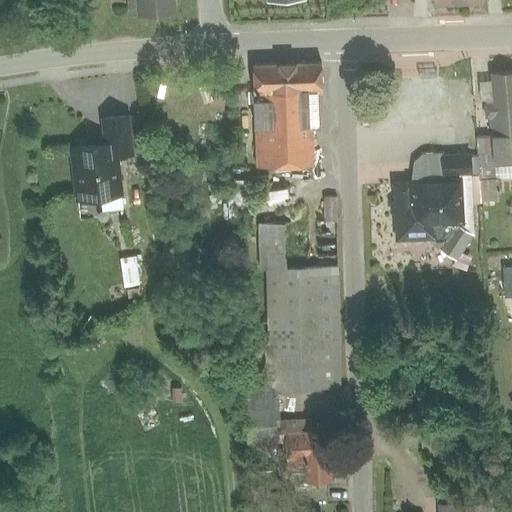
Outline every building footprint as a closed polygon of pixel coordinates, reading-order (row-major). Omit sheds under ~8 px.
[(319,65),(251,68),(250,85),(259,84),(259,97),(244,97),(245,125),(254,124),(256,164),(317,162),(316,120),(320,120),(319,65)] [(511,159),(511,69),(486,71),(488,98),(480,99),(482,116),(490,116),(491,129),(482,130),(485,161),(511,159)] [(129,153),(124,111),(106,113),(108,136),(111,155),(129,153)] [(108,136),(69,141),(76,197),(115,191),(111,155),(108,136)] [(409,163),(409,181),(454,178),(455,171),(472,170),(469,147),(421,151),(409,163)] [(409,181),(391,182),(394,238),(429,236),(428,221),(457,220),(454,178),(409,181)] [(339,195),(324,195),(325,219),(340,219),(339,195)] [(287,220),(261,221),(263,268),(269,268),(288,267),(287,220)] [(454,223),(437,246),(452,257),(469,234),(454,223)] [(122,283),(138,282),(137,254),(120,255),(122,283)] [(288,267),(269,268),(273,388),(281,387),(346,385),(342,266),(288,267)] [(243,389),(244,434),(282,432),(282,422),(281,387),(273,388),(243,389)] [(284,469),(304,468),(303,435),(302,421),(282,422),(282,432),(284,469)] [(305,481),(330,480),(328,434),(303,435),(304,468),(305,481)] [(491,511),(491,501),(436,503),(436,511),(491,511)]
